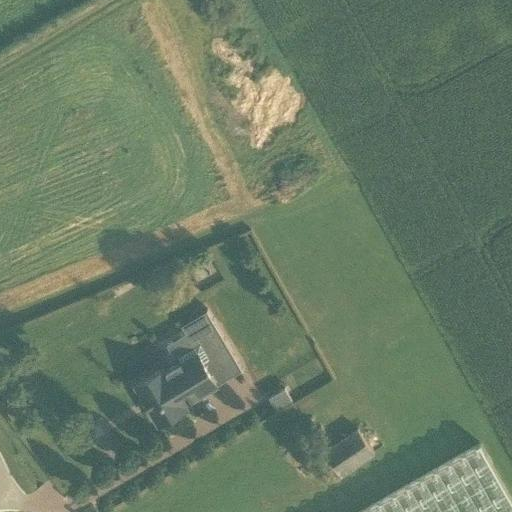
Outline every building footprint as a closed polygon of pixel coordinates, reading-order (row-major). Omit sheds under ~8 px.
[(211,256),(192,267),(201,282),(219,271),(211,256)] [(218,383),(198,351),(166,370),(164,367),(135,384),(159,423),(187,406),(185,403),(218,383)] [(269,396),(269,397),(274,406),(276,409),(292,399),(289,394),(285,387),(269,396)] [(362,422),(330,452),(350,474),(382,443),(362,422)] [(511,511),(511,501),(478,443),(357,511),(511,511)]
